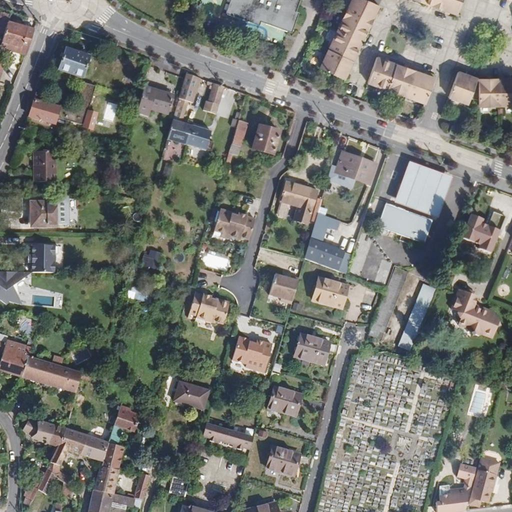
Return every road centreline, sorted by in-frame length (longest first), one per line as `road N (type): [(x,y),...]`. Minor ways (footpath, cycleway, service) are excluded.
road 1 (tertiary): [(425,144),(86,15)]
road 2 (residential): [(307,511),(349,334)]
road 3 (residential): [(472,5),(509,16),(511,67),(454,56)]
road 4 (secondary): [(51,24),(0,151)]
